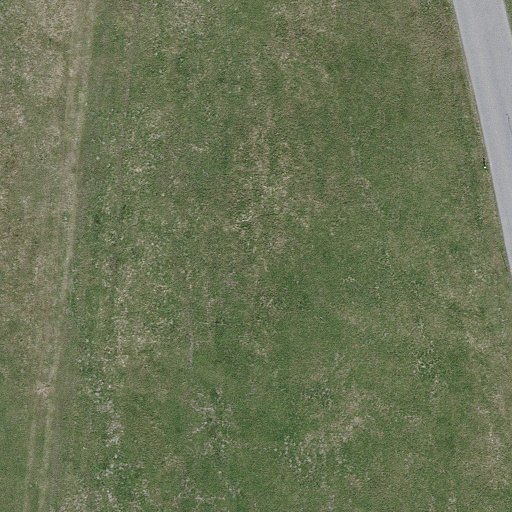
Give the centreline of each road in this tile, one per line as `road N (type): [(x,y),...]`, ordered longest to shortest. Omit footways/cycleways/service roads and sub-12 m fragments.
road 1 (track): [(100,0),(42,511)]
road 2 (tertiary): [(511,129),(474,0)]
